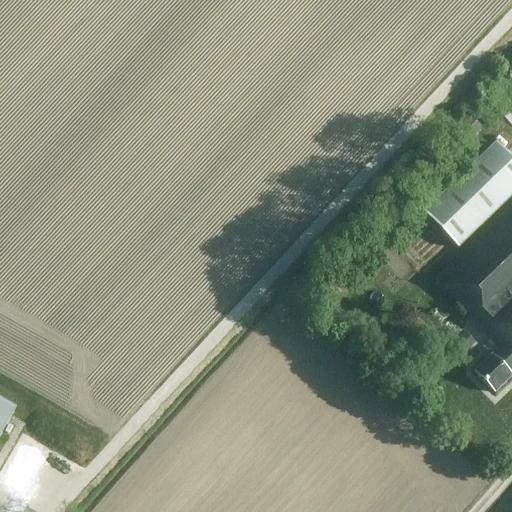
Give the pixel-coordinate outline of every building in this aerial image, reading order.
[(466,144),(482,129),(470,116),(454,132),(466,144)] [(424,213),(458,248),(511,196),(511,160),(496,143),(424,213)] [(511,207),(436,281),(501,349),(474,373),(494,393),(511,376),(511,207)] [(463,355),(475,343),(462,330),(451,342),(463,355)] [(0,436),(14,413),(0,404),(0,436)]
